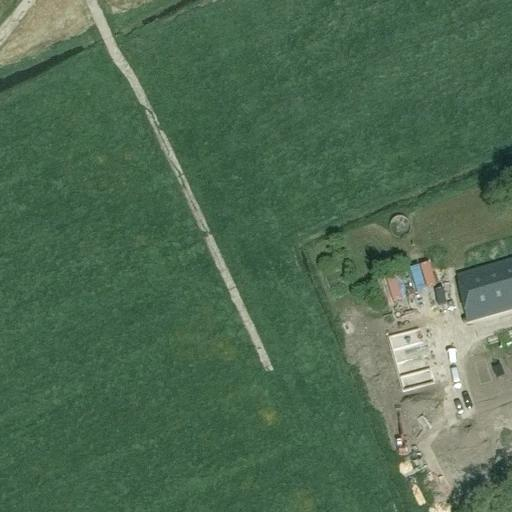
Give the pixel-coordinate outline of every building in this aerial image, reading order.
[(408,228),(416,252),(430,247),(422,223),(408,228)] [(511,260),(456,277),(466,324),(511,310),(511,260)] [(441,398),(437,385),(421,327),(351,346),(368,404),(403,394),(406,407),(441,398)] [(511,409),(441,444),(467,499),(511,477),(511,409)] [(419,445),(400,452),(412,483),(431,476),(419,445)]
